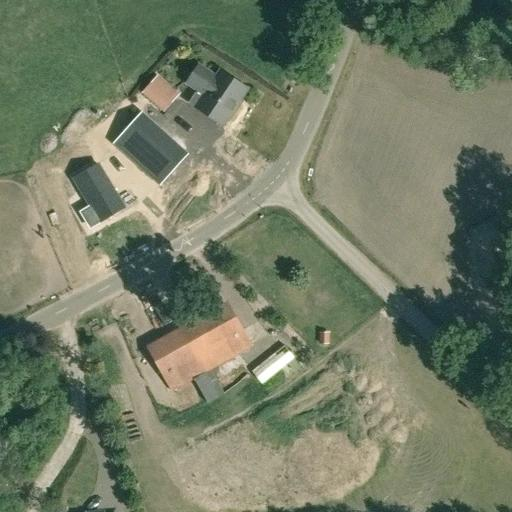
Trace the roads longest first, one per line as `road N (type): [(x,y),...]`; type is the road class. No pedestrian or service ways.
road 1 (unclassified): [(511,410),(274,180)]
road 2 (unclassified): [(0,338),(205,233),(274,180)]
road 3 (unclassified): [(274,180),(298,148),(357,0)]
